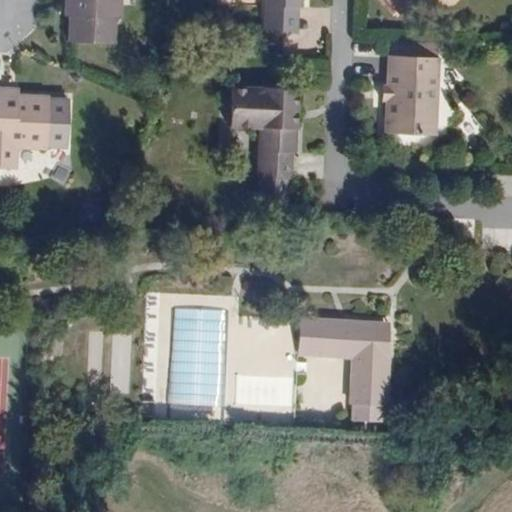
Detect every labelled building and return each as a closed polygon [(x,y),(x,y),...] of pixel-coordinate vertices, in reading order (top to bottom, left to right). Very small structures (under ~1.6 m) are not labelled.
[(114,44),(116,44),(117,19),(121,19),(123,19),(123,0),(65,0),(65,16),(65,17),(66,17),(69,18),(68,43),(70,43),(114,44)] [(266,0),(266,5),(265,31),(266,31),(299,32),(301,32),(302,7),(304,7),(304,0),(266,0)] [(386,104),(385,133),(388,133),(436,135),(439,135),(442,59),(439,59),(391,57),(388,57),(387,86),(384,86),(383,86),(383,87),(382,102),(382,103),(384,104),(386,104)] [(0,167),(17,168),(22,169),(22,151),(48,152),(48,150),(48,149),(69,149),(70,98),(50,97),(50,95),(50,94),(20,93),(20,88),(20,87),(19,87),(0,86),(0,167)] [(302,96),(302,89),(300,89),(283,89),(263,88),(263,90),(249,90),(235,89),(234,89),(232,129),(239,129),(253,130),(261,130),(260,152),(258,178),(259,178),(292,180),(294,180),(296,154),(298,154),(299,132),(301,132),(301,124),(301,114),(302,106),(302,96)] [(392,322),(301,317),(301,319),(299,354),(299,356),(351,358),(349,404),(350,404),(354,404),(353,421),(354,421),(381,423),(383,423),(384,406),(385,406),(387,406),(388,378),(389,360),(391,342),(391,327),(392,322)]
